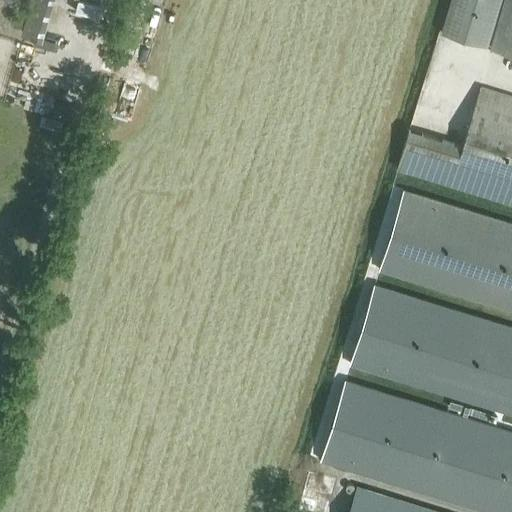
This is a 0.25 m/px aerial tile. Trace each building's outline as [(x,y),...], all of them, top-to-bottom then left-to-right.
[(487,46),(500,0),(451,0),(441,33),(487,46)] [(511,0),(504,0),(490,48),(511,54),(511,0)] [(511,95),(480,86),(462,144),(410,127),(397,168),(511,203),(511,95)] [(511,430),(345,379),(321,459),(495,511),(511,511),(511,222),(404,189),(379,269),(511,309),(511,325),(375,283),(350,363),(511,413),(511,430)] [(307,472),(297,509),(309,511),(324,511),(333,478),(307,472)] [(446,511),(358,485),(349,511),(446,511)]
